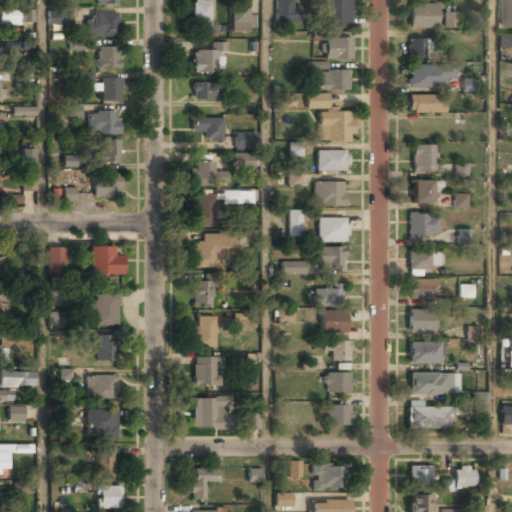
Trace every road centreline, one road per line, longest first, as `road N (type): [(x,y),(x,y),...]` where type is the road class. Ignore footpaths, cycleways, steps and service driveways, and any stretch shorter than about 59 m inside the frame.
road 1 (residential): [(152,0),(153,511)]
road 2 (residential): [(377,0),(377,511)]
road 3 (residential): [(493,452),(154,447)]
road 4 (residential): [(150,223),(0,224)]
